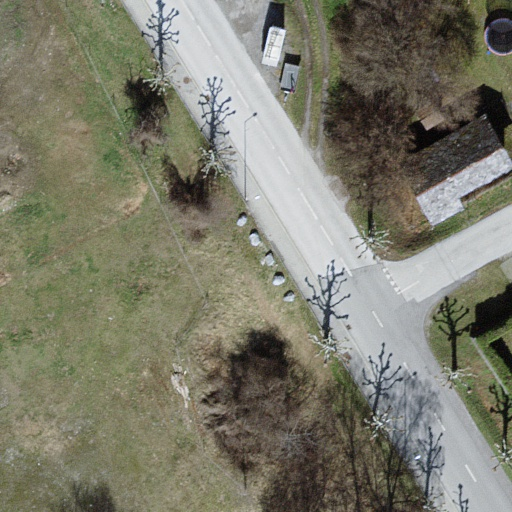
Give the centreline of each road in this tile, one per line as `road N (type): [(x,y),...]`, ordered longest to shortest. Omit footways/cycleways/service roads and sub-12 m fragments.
road 1 (residential): [(369,305),(180,0)]
road 2 (residential): [(493,511),(369,305)]
road 3 (residential): [(369,305),(511,230)]
